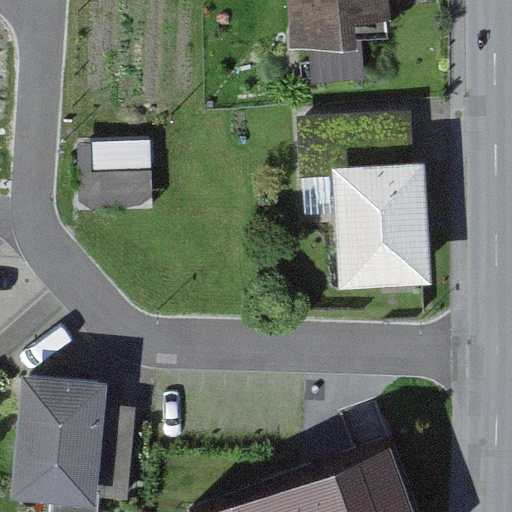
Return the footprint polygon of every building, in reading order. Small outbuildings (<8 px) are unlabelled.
[(393,0),(304,0),(307,44),(396,38),(393,0)] [(79,135),(81,204),(155,202),(154,134),(79,135)] [(433,145),(345,151),(353,269),(442,262),(433,145)] [(130,373),(41,365),(31,486),(120,494),(130,373)] [(432,511),(406,427),(284,465),(298,511),(432,511)]
